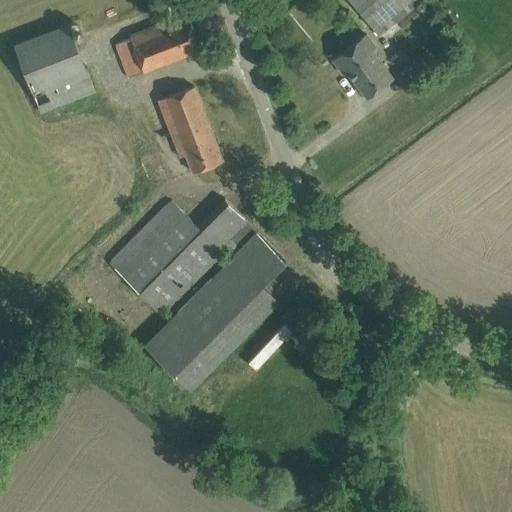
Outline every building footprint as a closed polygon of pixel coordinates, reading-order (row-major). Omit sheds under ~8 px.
[(376,0),(359,14),(378,38),(424,0),(376,0)] [(161,22),(129,33),(131,38),(116,43),(127,75),(201,49),(190,17),(163,27),(161,22)] [(13,45),(40,113),(95,92),(69,24),(13,45)] [(378,47),(367,33),(332,59),(344,75),(348,72),(368,98),(395,77),(374,51),(378,47)] [(182,155),(186,153),(193,172),(223,161),(194,86),(160,99),(182,155)] [(173,373),(191,391),(280,301),(262,283),(286,259),(225,199),(198,226),(172,200),(110,263),(168,320),(144,343),(173,373)]
